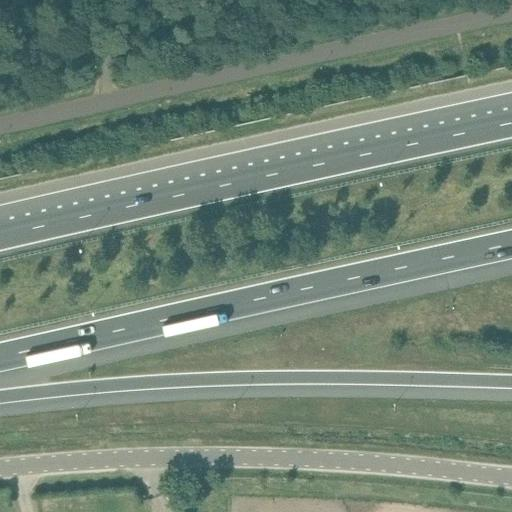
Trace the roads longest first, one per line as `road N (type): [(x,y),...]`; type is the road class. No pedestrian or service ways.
road 1 (motorway): [(0,359),(511,245)]
road 2 (motorway): [(511,125),(0,238)]
road 3 (unclassified): [(0,126),(511,15)]
road 4 (unclassified): [(511,479),(211,457),(0,470)]
road 5 (motorway): [(0,398),(236,383),(511,385)]
